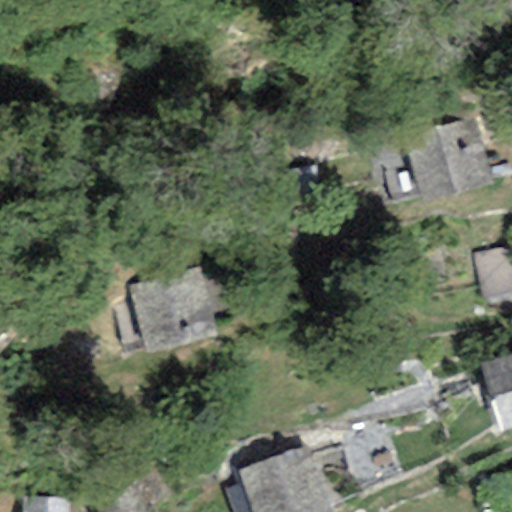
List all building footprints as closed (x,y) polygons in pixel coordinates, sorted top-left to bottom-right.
[(478,117),(404,135),(420,199),(494,180),(478,117)] [(202,265),(129,287),(148,349),(221,326),(202,265)] [(511,348),(481,358),(501,424),(511,420),(511,348)] [(310,445),(240,468),(254,511),(314,511),(330,507),(310,445)] [(70,511),(72,496),(22,494),(21,511),(70,511)]
